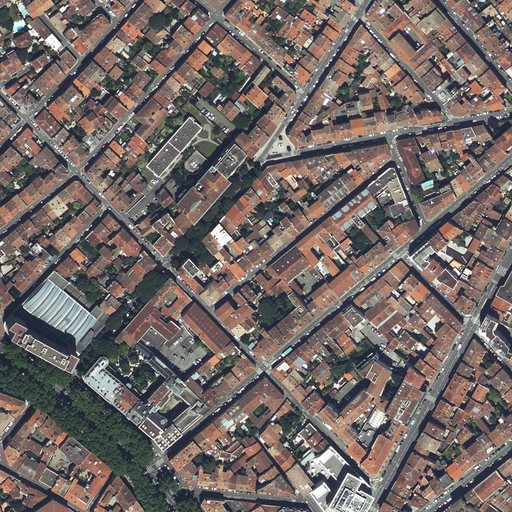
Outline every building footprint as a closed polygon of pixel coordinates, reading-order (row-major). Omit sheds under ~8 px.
[(34,0),(30,3),(26,7),(33,19),(38,17),(54,4),(50,0),(34,0)] [(59,11),(62,14),(74,3),(71,0),(59,11)] [(77,0),(74,3),(62,14),(62,15),(65,18),(75,9),(76,11),(88,0),(77,0)] [(90,0),(88,0),(76,11),(75,12),(77,14),(78,13),(81,11),(82,12),(84,14),(83,15),(84,16),(86,15),(90,10),(96,5),(93,3),(90,0)] [(160,0),(144,0),(142,2),(153,11),(154,12),(157,14),(166,4),(160,0)] [(189,0),(185,0),(179,7),(187,14),(188,13),(187,12),(193,5),(194,4),(191,2),(189,0)] [(206,0),(209,2),(217,8),(223,2),(220,0),(206,0)] [(227,18),(235,24),(248,8),(238,0),(237,0),(224,15),(227,18)] [(238,0),(248,8),(258,17),(260,14),(263,11),(260,8),(258,11),(254,8),(253,9),(251,7),(254,3),(253,2),(250,0),(238,0)] [(275,0),(273,3),(278,6),(282,9),(284,5),(276,0),(275,0)] [(321,11),(342,25),(345,20),(349,14),(334,3),(332,5),(330,8),(335,11),(332,14),(335,16),(335,17),(328,13),(327,14),(323,11),(326,7),(325,7),(323,6),(320,4),(316,1),(314,0),(306,0),(305,1),(307,2),(310,4),(312,2),(317,5),(315,7),(318,10),(321,11)] [(335,0),(334,3),(349,14),(352,10),(355,5),(347,0),(335,0)] [(366,14),(372,22),(382,14),(379,12),(385,7),(378,0),(375,0),(372,5),(366,14)] [(378,0),(385,7),(386,9),(387,10),(389,8),(387,5),(392,0),(378,0)] [(413,2),(417,7),(408,15),(411,18),(431,0),(410,0),(409,1),(406,4),(402,7),(404,10),(413,2)] [(427,9),(430,13),(438,6),(436,3),(433,0),(431,0),(411,18),(417,24),(421,21),(418,17),(424,11),(427,9)] [(456,10),(459,13),(471,4),(467,0),(460,0),(453,6),(456,10)] [(463,18),(467,23),(479,13),(473,6),(480,1),(478,0),(475,0),(471,4),(459,13),(463,18)] [(502,5),(508,12),(511,8),(511,0),(503,0),(495,8),(496,10),(502,5)] [(115,4),(111,7),(114,11),(117,15),(125,6),(118,1),(115,4)] [(389,8),(397,17),(405,11),(404,10),(402,7),(396,1),(395,2),(389,8)] [(153,11),(142,2),(134,11),(145,21),(153,11)] [(491,3),(480,12),(483,16),(488,12),(492,16),(490,17),(492,19),(499,13),(496,10),(495,8),(491,3)] [(277,13),(282,16),(280,19),(282,21),(288,13),(282,9),(278,6),(269,16),(273,19),(275,15),(277,13)] [(417,24),(426,36),(430,33),(436,27),(448,17),(443,12),(438,6),(430,13),(427,15),(421,21),(417,24)] [(190,16),(201,25),(204,22),(209,17),(198,7),(196,8),(190,16)] [(258,17),(248,8),(235,24),(240,28),(245,32),(254,22),(258,17)] [(320,31),(332,40),(335,36),(337,31),(326,23),(320,20),(319,19),(317,17),(305,9),(301,15),(298,12),(296,15),(310,24),(310,25),(313,21),(315,18),(317,19),(317,20),(325,25),(323,28),(317,24),(316,25),(314,23),(312,26),(320,31)] [(59,11),(49,19),(56,26),(62,20),(60,17),(62,15),(62,14),(59,11)] [(100,11),(92,18),(94,20),(102,12),(100,11)] [(127,20),(138,29),(143,24),(144,24),(145,23),(151,28),(146,34),(144,32),(143,33),(151,39),(156,33),(158,31),(146,22),(145,21),(134,11),(127,20)] [(153,11),(145,21),(146,22),(154,12),(153,11)] [(326,23),(337,31),(339,28),(342,25),(321,11),(319,13),(325,17),(325,18),(328,20),(326,23)] [(405,11),(397,17),(395,19),(381,31),(397,50),(415,70),(428,58),(430,57),(431,56),(434,53),(439,49),(438,49),(432,42),(430,39),(426,36),(417,24),(411,18),(408,15),(405,11)] [(91,22),(101,34),(111,22),(102,12),(94,20),(92,18),(90,20),(91,21),(91,22)] [(376,27),(381,31),(395,19),(393,17),(391,19),(385,12),(382,14),(372,22),(376,27)] [(479,13),(467,23),(471,28),(476,33),(487,24),(481,17),(483,16),(480,12),(479,13)] [(0,42),(1,45),(8,41),(14,37),(11,32),(7,35),(3,38),(0,33),(0,18),(0,19),(2,17),(0,13),(0,42)] [(285,19),(290,23),(294,17),(288,13),(282,21),(281,21),(282,22),(285,19)] [(480,37),(484,42),(498,30),(496,27),(493,30),(489,26),(495,21),(499,25),(501,28),(507,23),(506,22),(504,19),(501,21),(499,19),(502,17),(499,13),(492,19),(487,24),(476,33),(480,37)] [(248,35),(251,38),(260,27),(257,24),(263,17),(260,14),(258,17),(254,22),(245,32),(248,35)] [(291,24),(298,30),(303,22),(304,23),(304,24),(308,27),(310,24),(296,15),(294,17),(290,23),(291,24)] [(181,24),(193,34),(197,30),(201,25),(190,16),(185,23),(180,19),(178,21),(180,23),(181,24)] [(33,19),(29,22),(36,31),(44,24),(38,17),(33,19)] [(436,27),(440,31),(441,33),(453,23),(450,20),(448,17),(436,27)] [(62,20),(56,26),(63,34),(71,26),(70,24),(66,27),(64,25),(68,21),(65,18),(62,20)] [(119,28),(134,41),(136,39),(134,36),(133,35),(138,29),(127,20),(119,28)] [(254,40),(260,46),(270,35),(275,29),(272,27),(268,32),(263,27),(267,22),(265,21),(260,27),(251,38),(254,40)] [(85,27),(83,30),(93,43),(101,34),(91,22),(88,25),(87,24),(86,25),(87,26),(86,27),(85,26),(85,27)] [(280,30),(282,32),(282,33),(284,35),(290,26),(285,23),(280,30)] [(353,34),(359,41),(361,38),(363,39),(362,40),(363,42),(370,34),(360,23),(356,29),(353,34)] [(442,34),(448,41),(459,31),(456,27),(453,23),(441,33),(439,36),(440,37),(442,34)] [(501,28),(509,37),(511,35),(511,30),(507,24),(507,23),(501,28)] [(44,24),(36,31),(33,34),(34,36),(38,34),(41,36),(43,39),(44,39),(51,32),(44,24)] [(181,24),(176,29),(188,40),(191,37),(193,34),(181,24)] [(210,34),(220,42),(228,33),(217,24),(207,34),(209,35),(210,34)] [(283,39),(286,41),(288,39),(290,36),(293,40),(293,39),(299,30),(298,30),(291,24),(290,26),(284,35),(282,37),(283,39)] [(71,26),(63,34),(68,39),(71,36),(74,34),(76,32),(73,28),(71,26)] [(76,32),(79,36),(89,47),(93,43),(83,30),(81,29),(80,31),(75,26),(73,28),(76,32)] [(158,31),(156,33),(161,37),(167,31),(164,29),(162,27),(158,31)] [(114,34),(125,43),(128,40),(129,41),(132,43),(134,44),(135,42),(134,41),(119,28),(115,33),(114,34)] [(300,31),(312,40),(314,38),(311,36),(312,35),(303,28),(300,31)] [(14,37),(8,41),(11,46),(12,45),(11,43),(15,41),(16,43),(15,43),(16,45),(17,47),(19,47),(23,45),(24,46),(27,44),(26,42),(35,37),(34,36),(33,34),(29,29),(14,37)] [(171,35),(174,37),(183,45),(185,43),(188,40),(176,29),(171,35)] [(293,39),(318,60),(321,55),(325,50),(313,41),(312,40),(300,31),(299,30),(293,39)] [(488,47),(492,52),(507,39),(506,38),(505,39),(504,38),(501,40),(497,35),(500,33),(499,32),(500,31),(499,30),(498,30),(484,42),(488,47)] [(313,41),(325,50),(328,45),(332,40),(320,31),(313,41)] [(446,42),(452,50),(448,53),(449,55),(448,56),(449,57),(468,41),(464,36),(459,31),(448,41),(446,42)] [(51,32),(44,39),(55,51),(57,49),(62,44),(51,32)] [(156,33),(151,39),(157,45),(162,39),(161,37),(156,33)] [(222,45),(228,50),(225,53),(226,54),(229,51),(237,41),(232,37),(228,33),(220,42),(219,43),(217,46),(219,48),(222,45)] [(426,36),(430,39),(432,42),(435,39),(433,37),(430,33),(426,36)] [(104,45),(113,53),(115,50),(114,49),(119,44),(119,45),(121,46),(122,46),(123,46),(123,47),(124,47),(124,48),(129,51),(131,48),(126,44),(125,43),(114,34),(104,45)] [(210,34),(209,35),(216,41),(219,43),(220,42),(210,34)] [(347,43),(357,50),(359,47),(362,48),(363,47),(364,48),(365,46),(362,43),(359,41),(353,34),(350,39),(347,43)] [(362,43),(365,46),(366,45),(368,46),(370,45),(375,40),(373,37),(370,34),(363,42),(362,43)] [(264,49),(269,55),(278,43),(279,41),(278,40),(276,43),(270,37),(271,36),(270,35),(260,46),(264,49)] [(507,39),(492,52),(495,56),(499,60),(510,50),(511,48),(511,35),(509,37),(507,39)] [(75,40),(71,43),(80,54),(82,54),(83,54),(89,47),(79,36),(77,37),(75,40)] [(170,41),(169,42),(168,42),(167,43),(168,43),(178,52),(180,49),(183,45),(174,37),(170,41)] [(432,42),(438,49),(446,42),(444,40),(441,42),(442,43),(441,44),(436,38),(435,39),(432,42)] [(196,47),(205,54),(210,48),(213,50),(214,49),(211,46),(203,39),(199,44),(196,47)] [(298,53),(314,66),(316,63),(318,60),(293,39),(293,40),(290,44),(289,45),(298,53)] [(368,49),(371,52),(379,44),(377,42),(375,40),(370,45),(372,47),(370,49),(369,48),(368,49)] [(231,53),(238,59),(247,49),(241,45),(237,41),(229,51),(231,53)] [(447,59),(457,69),(461,66),(466,62),(478,52),(472,46),(468,41),(449,57),(448,57),(447,59)] [(168,43),(163,48),(162,48),(161,49),(162,49),(172,58),(175,55),(178,52),(168,43)] [(273,58),(277,62),(285,51),(286,49),(285,48),(284,47),(278,43),(269,55),(273,58)] [(342,50),(359,61),(360,60),(358,58),(360,55),(361,55),(363,54),(357,50),(347,43),(344,47),(342,50)] [(360,62),(364,65),(366,67),(369,64),(371,62),(384,50),(381,47),(379,44),(371,52),(370,53),(371,54),(375,58),(373,59),(372,59),(371,60),(370,60),(367,63),(364,58),(360,62)] [(104,45),(98,52),(109,61),(110,62),(113,58),(114,57),(119,60),(120,59),(113,53),(104,45)] [(190,54),(200,62),(204,56),(205,57),(206,56),(205,54),(196,47),(192,51),(190,54)] [(143,48),(138,54),(148,63),(150,62),(149,61),(153,56),(143,48)] [(205,54),(206,56),(207,57),(210,54),(209,53),(211,50),(212,51),(213,50),(210,48),(205,54)] [(67,49),(60,56),(70,68),(73,65),(75,63),(76,62),(76,60),(76,59),(67,49)] [(161,51),(155,58),(165,67),(168,63),(172,58),(162,49),(161,51)] [(239,60),(242,62),(238,66),(240,68),(241,67),(253,54),(249,52),(247,49),(238,59),(234,63),(236,64),(239,60)] [(434,53),(441,61),(445,57),(445,56),(439,49),(434,53)] [(7,54),(8,56),(17,70),(23,66),(13,50),(9,52),(9,51),(6,53),(7,54)] [(338,57),(350,65),(352,61),(357,65),(359,61),(342,50),(340,53),(338,57)] [(371,62),(373,64),(373,65),(376,62),(379,65),(389,56),(387,53),(384,50),(371,62)] [(502,64),(507,69),(511,65),(511,52),(510,50),(499,60),(502,64)] [(285,69),(302,84),(305,80),(310,73),(297,62),(292,57),(289,61),(290,62),(291,61),(297,66),(293,71),(290,67),(291,66),(288,64),(287,65),(285,63),(283,61),(288,54),(285,51),(277,62),(285,69)] [(94,56),(105,66),(109,61),(98,52),(94,56)] [(466,62),(474,71),(486,62),(482,57),(478,52),(466,62)] [(43,53),(31,61),(36,68),(47,61),(45,57),(46,57),(43,53)] [(297,62),(310,73),(311,70),(314,66),(298,53),(296,56),(300,59),(297,62)] [(138,57),(134,62),(138,66),(144,71),(149,64),(148,63),(138,54),(136,55),(138,57)] [(184,60),(195,69),(198,65),(202,69),(202,68),(207,71),(208,69),(200,62),(190,54),(187,57),(184,60)] [(246,67),(250,70),(248,72),(250,74),(261,61),(258,59),(253,54),(241,67),(244,69),(246,67)] [(2,62),(10,74),(17,70),(8,56),(3,59),(2,58),(0,58),(1,60),(2,62)] [(55,61),(65,74),(67,71),(70,68),(60,56),(58,58),(60,59),(59,61),(57,59),(55,61)] [(377,67),(378,68),(379,70),(382,68),(384,71),(394,62),(391,58),(389,56),(379,65),(377,67)] [(333,64),(345,73),(348,68),(352,71),(353,70),(354,68),(350,65),(338,57),(335,61),(333,64)] [(445,57),(441,61),(453,74),(457,70),(457,69),(447,59),(445,57)] [(52,65),(46,71),(57,82),(61,77),(65,74),(55,61),(52,58),(48,60),(51,63),(52,65)] [(154,59),(149,64),(160,73),(162,70),(165,67),(155,58),(154,59)] [(418,73),(422,77),(435,66),(428,58),(415,70),(418,73)] [(86,65),(82,70),(96,82),(105,72),(91,60),(86,65)] [(175,70),(190,84),(191,84),(193,82),(189,78),(194,73),(198,77),(200,74),(195,69),(184,60),(179,66),(175,70)] [(0,73),(3,78),(10,74),(2,62),(0,62),(0,73)] [(372,81),(377,87),(378,86),(382,83),(384,81),(385,80),(382,78),(381,76),(383,74),(385,76),(387,74),(389,76),(400,67),(397,64),(394,62),(384,71),(379,75),(375,79),(372,81)] [(477,73),(479,77),(490,67),(488,65),(486,62),(474,71),(472,73),(470,75),(471,76),(472,75),(473,76),(477,73)] [(211,72),(218,77),(221,73),(223,71),(216,64),(210,71),(211,72)] [(251,81),(254,84),(257,86),(259,85),(257,83),(269,68),(264,64),(251,81)] [(326,75),(338,84),(345,73),(333,64),(329,70),(326,75)] [(363,70),(369,74),(374,70),(370,66),(369,64),(366,67),(364,68),(363,70)] [(129,79),(132,81),(140,88),(150,77),(144,71),(138,66),(137,67),(136,68),(138,70),(139,71),(132,78),(131,77),(129,79)] [(431,87),(433,90),(445,80),(440,75),(442,73),(435,66),(422,77),(426,82),(431,87)] [(457,70),(465,79),(470,75),(472,73),(471,72),(468,74),(461,66),(457,69),(457,70)] [(115,67),(109,74),(115,80),(115,79),(117,78),(122,72),(116,68),(115,67)] [(384,81),(385,83),(386,82),(387,83),(392,78),(394,81),(396,83),(406,74),(402,70),(400,67),(389,76),(385,80),(384,81)] [(479,77),(486,84),(483,87),(482,86),(480,87),(476,82),(477,81),(476,80),(470,84),(473,88),(478,94),(488,86),(499,77),(494,72),(490,67),(479,77)] [(369,74),(373,77),(375,79),(379,75),(376,70),(374,69),(374,70),(369,74)] [(45,71),(40,77),(51,88),(54,84),(57,82),(46,71),(45,70),(45,71)] [(79,73),(76,77),(89,89),(93,84),(94,83),(100,88),(101,86),(96,82),(82,70),(79,73)] [(171,75),(182,86),(184,83),(187,85),(188,86),(190,84),(175,70),(173,73),(171,75)] [(361,84),(365,87),(373,77),(369,74),(363,70),(361,72),(367,77),(361,84)] [(441,99),(444,102),(454,94),(450,90),(446,85),(448,84),(450,84),(456,79),(459,80),(463,86),(468,82),(465,79),(457,70),(453,74),(445,80),(433,90),(441,99)] [(393,86),(399,93),(401,91),(412,81),(409,77),(406,74),(396,83),(393,86)] [(26,75),(19,80),(23,84),(26,82),(28,80),(29,79),(26,75)] [(166,81),(176,90),(177,89),(175,88),(177,86),(181,89),(183,87),(182,86),(171,75),(168,79),(166,81)] [(273,101),(284,111),(289,103),(296,93),(276,75),(271,79),(284,91),(278,99),(264,86),(261,89),(266,94),(273,101)] [(319,85),(329,93),(331,95),(332,95),(333,93),(332,92),(333,91),(331,90),(334,85),(336,86),(336,85),(338,86),(339,84),(338,84),(326,75),(322,81),(319,85)] [(32,81),(34,83),(38,87),(45,94),(49,90),(51,88),(40,77),(37,80),(34,78),(32,81)] [(73,80),(70,82),(83,95),(89,89),(76,77),(73,80)] [(488,86),(506,106),(511,105),(506,98),(505,99),(500,94),(507,87),(503,82),(499,77),(488,86)] [(199,91),(205,96),(214,86),(208,80),(199,91)] [(348,91),(350,92),(353,94),(356,91),(358,87),(361,84),(355,80),(348,91)] [(16,81),(5,89),(6,90),(7,91),(11,95),(21,86),(16,81)] [(126,86),(127,87),(138,97),(141,94),(143,91),(140,88),(132,81),(129,84),(125,81),(123,83),(126,86)] [(157,90),(168,100),(170,102),(176,95),(179,98),(182,95),(179,93),(178,92),(176,90),(166,81),(161,87),(157,90)] [(401,91),(407,97),(418,88),(415,84),(412,81),(401,91)] [(21,86),(11,95),(16,100),(26,91),(23,88),(28,83),(26,82),(23,84),(21,86)] [(65,88),(59,94),(71,106),(72,107),(83,95),(70,82),(65,88)] [(447,105),(450,108),(459,100),(461,98),(458,95),(470,84),(468,82),(463,86),(459,89),(454,94),(444,102),(447,105)] [(26,91),(16,100),(26,110),(29,111),(37,102),(30,95),(31,94),(38,87),(34,83),(26,91)] [(368,91),(370,97),(375,96),(373,89),(375,88),(371,83),(367,86),(368,88),(368,91)] [(378,86),(380,90),(382,92),(384,94),(388,90),(382,83),(378,86)] [(244,95),(256,106),(257,105),(256,104),(264,95),(265,96),(266,94),(261,89),(257,86),(254,84),(244,95)] [(316,90),(326,97),(329,93),(319,85),(317,87),(316,90)] [(450,90),(454,94),(459,89),(456,86),(450,90)] [(488,86),(478,94),(492,108),(498,107),(506,106),(488,86)] [(122,92),(134,102),(136,99),(138,97),(127,87),(124,90),(123,90),(122,89),(121,91),(122,92)] [(409,105),(411,108),(425,95),(421,91),(418,88),(407,97),(405,99),(405,101),(406,102),(409,99),(412,103),(409,105)] [(478,111),(484,110),(492,108),(478,94),(473,88),(465,95),(478,111)] [(152,97),(163,106),(166,103),(168,100),(157,90),(155,94),(152,97)] [(228,99),(233,103),(240,94),(236,90),(230,96),(228,99)] [(309,100),(319,107),(323,102),(326,97),(316,90),(312,95),(309,100)] [(357,93),(360,108),(371,106),(370,97),(368,91),(366,92),(357,93)] [(114,97),(128,109),(130,106),(134,102),(122,92),(118,98),(115,96),(114,97)] [(346,101),(347,112),(360,109),(360,108),(357,93),(357,92),(354,95),(349,98),(350,100),(346,101)] [(377,95),(380,108),(390,105),(389,102),(386,97),(384,94),(382,92),(377,95)] [(30,95),(37,102),(38,101),(31,94),(30,95)] [(56,98),(54,100),(67,114),(69,112),(67,110),(66,109),(68,106),(70,107),(71,106),(59,94),(56,98)] [(233,103),(239,109),(250,119),(252,121),(253,119),(244,111),(248,107),(242,102),(242,101),(244,99),(245,99),(240,94),(233,103)] [(114,97),(111,95),(102,105),(106,108),(119,119),(123,114),(128,109),(114,97)] [(462,104),(469,113),(473,112),(478,111),(465,95),(463,97),(466,100),(462,104)] [(219,103),(222,106),(228,99),(226,97),(225,96),(219,103)] [(139,127),(135,132),(136,133),(143,139),(168,111),(163,106),(152,97),(141,109),(136,114),(136,117),(137,118),(143,123),(139,127)] [(325,111),(328,113),(335,109),(338,106),(329,99),(328,98),(325,103),(329,106),(325,111)] [(216,107),(230,119),(239,109),(233,103),(228,99),(222,106),(219,103),(216,107)] [(50,103),(47,106),(59,118),(60,117),(59,116),(62,113),(63,114),(65,116),(67,114),(54,100),(50,103)] [(94,103),(90,108),(92,110),(92,111),(94,110),(100,115),(106,108),(102,105),(97,100),(96,101),(98,103),(97,105),(94,103)] [(302,111),(312,118),(314,115),(318,109),(319,109),(320,108),(319,107),(309,100),(306,105),(302,111)] [(462,114),(469,113),(462,104),(459,100),(450,108),(456,115),(462,114)] [(264,113),(276,124),(279,118),(284,111),(273,101),(264,113)] [(0,112),(3,116),(2,119),(4,121),(7,118),(5,115),(11,109),(5,104),(0,108),(0,112)] [(393,113),(397,126),(410,124),(406,110),(404,105),(402,105),(402,108),(401,108),(403,112),(397,114),(395,110),(392,110),(393,113)] [(78,106),(75,109),(78,113),(81,116),(85,112),(78,106)] [(413,112),(417,122),(440,118),(441,114),(436,108),(430,109),(426,107),(419,109),(420,111),(413,112)] [(381,114),(384,129),(397,126),(393,113),(385,114),(384,108),(380,109),(381,114)] [(406,110),(410,124),(417,122),(413,112),(411,108),(409,109),(406,110)] [(7,118),(4,121),(12,128),(15,124),(13,121),(14,119),(15,120),(17,118),(17,117),(17,116),(11,109),(5,115),(7,118)] [(40,114),(34,120),(52,138),(63,128),(45,109),(40,114)] [(329,125),(331,139),(339,137),(337,123),(336,121),(335,109),(328,113),(328,119),(334,119),(335,124),(329,125)] [(92,111),(85,116),(94,127),(98,124),(100,126),(100,127),(103,125),(98,118),(92,111),(92,110),(91,111),(92,111)] [(297,117),(306,123),(311,125),(312,124),(316,122),(317,121),(314,120),(312,118),(302,111),(299,115),(297,117)] [(314,120),(317,121),(322,117),(328,113),(325,111),(324,111),(316,117),(314,120)] [(255,123),(268,135),(271,130),(276,124),(264,113),(255,123)] [(362,117),(365,132),(377,130),(374,116),(373,114),(362,117)] [(374,116),(377,130),(384,129),(381,114),(374,116)] [(103,125),(108,131),(111,128),(114,124),(104,115),(102,117),(99,116),(98,118),(103,125)] [(145,164),(158,175),(164,168),(173,159),(186,144),(194,134),(201,126),(189,115),(145,164)] [(80,121),(82,125),(88,134),(90,132),(95,129),(94,127),(85,116),(85,117),(80,121)] [(365,132),(362,117),(362,116),(348,119),(349,122),(351,135),(365,132)] [(290,140),(294,146),(313,142),(312,131),(308,133),(304,136),(297,127),(304,124),(306,123),(297,117),(291,126),(289,129),(286,134),(290,140)] [(0,132),(4,136),(7,133),(12,128),(4,121),(2,119),(1,118),(0,118),(0,132)] [(243,131),(259,145),(263,140),(268,135),(255,123),(252,121),(250,119),(247,124),(250,127),(251,125),(254,127),(249,132),(247,129),(245,131),(244,130),(243,131)] [(351,135),(349,122),(349,120),(337,123),(339,137),(351,135)] [(313,142),(325,140),(323,126),(323,125),(313,127),(312,124),(311,125),(312,131),(313,142)] [(473,126),(477,136),(481,145),(484,142),(488,140),(489,142),(493,139),(491,138),(484,124),(477,125),(473,126)] [(55,141),(60,146),(70,136),(64,129),(64,128),(67,126),(66,125),(63,128),(52,138),(55,141)] [(497,142),(509,153),(511,149),(511,125),(494,140),(495,141),(497,142)] [(462,128),(466,142),(473,139),(473,137),(477,136),(473,126),(467,127),(462,128)] [(16,139),(22,144),(23,143),(30,137),(32,135),(33,133),(27,127),(20,134),(16,139)] [(454,130),(462,155),(464,154),(462,147),(467,145),(466,142),(462,128),(458,129),(454,130)] [(232,141),(249,156),(253,152),(257,147),(259,145),(243,131),(241,130),(240,132),(232,141)] [(447,131),(450,148),(456,147),(457,151),(458,151),(459,157),(462,155),(454,130),(450,130),(447,131)] [(439,132),(443,147),(448,146),(449,148),(450,148),(447,131),(442,132),(439,132)] [(70,136),(60,146),(63,150),(67,154),(78,143),(72,136),(73,135),(75,133),(74,132),(71,135),(70,136)] [(428,134),(435,150),(443,147),(439,132),(433,134),(428,134)] [(132,139),(142,148),(146,142),(143,139),(136,133),(131,139),(132,139)] [(96,145),(89,136),(88,134),(79,142),(78,143),(67,154),(72,159),(76,163),(77,163),(79,163),(96,145)] [(91,134),(89,136),(96,145),(99,141),(94,135),(91,134)] [(423,153),(431,170),(440,165),(441,169),(443,170),(444,169),(438,155),(437,153),(435,150),(428,134),(423,135),(425,141),(427,143),(429,146),(430,147),(431,149),(423,153)] [(25,144),(24,146),(27,150),(35,142),(30,137),(23,143),(25,144)] [(418,143),(415,137),(405,139),(398,140),(397,141),(397,142),(397,143),(407,169),(414,185),(427,180),(415,151),(420,149),(418,143)] [(10,144),(21,155),(24,152),(27,155),(28,154),(29,155),(30,154),(31,153),(27,150),(24,146),(22,144),(16,139),(13,142),(10,144)] [(128,144),(138,154),(139,153),(138,152),(139,150),(142,153),(144,151),(143,150),(142,148),(132,139),(128,144)] [(108,146),(118,156),(124,149),(120,146),(114,140),(108,146)] [(127,152),(135,160),(138,158),(135,156),(136,154),(138,155),(138,154),(128,144),(124,141),(120,146),(124,149),(127,152)] [(213,164),(229,180),(233,175),(238,169),(233,165),(238,160),(243,164),(249,156),(232,141),(225,148),(212,164),(213,164)] [(27,150),(31,153),(34,156),(42,149),(35,142),(27,150)] [(369,146),(360,147),(351,149),(356,158),(358,162),(360,167),(365,175),(378,165),(391,155),(385,142),(369,146)] [(487,152),(498,162),(503,158),(509,153),(497,142),(495,144),(486,150),(487,152)] [(3,152),(11,161),(14,164),(15,164),(22,156),(21,155),(10,144),(6,149),(3,152)] [(470,152),(475,157),(485,149),(482,146),(481,145),(470,152)] [(34,156),(33,158),(29,162),(31,164),(33,163),(33,162),(34,161),(35,160),(42,166),(42,165),(53,155),(49,150),(45,146),(42,149),(34,156)] [(103,152),(114,163),(115,164),(119,167),(121,165),(117,160),(120,157),(118,156),(108,146),(103,152)] [(343,151),(350,161),(354,167),(356,166),(354,164),(358,162),(356,158),(351,149),(346,150),(343,151)] [(333,152),(340,162),(341,163),(343,166),(350,161),(343,151),(337,152),(333,152)] [(468,168),(478,179),(482,176),(487,171),(477,160),(475,157),(470,152),(469,151),(464,154),(462,155),(459,157),(463,162),(470,156),(473,161),(467,166),(468,168)] [(0,161),(6,168),(7,168),(9,166),(8,164),(7,163),(10,161),(11,162),(11,161),(3,152),(0,154),(0,161)] [(98,157),(106,164),(110,167),(114,163),(103,152),(98,157)] [(123,161),(129,166),(135,160),(127,152),(126,153),(128,155),(127,156),(130,159),(126,162),(124,160),(123,161)] [(323,154),(330,163),(336,171),(337,170),(334,166),(337,164),(340,162),(333,152),(328,153),(323,154)] [(477,160),(487,171),(492,167),(498,162),(487,152),(477,160)] [(301,159),(320,183),(324,180),(319,173),(320,173),(319,172),(320,171),(321,172),(322,172),(321,170),(330,163),(323,154),(312,157),(301,159)] [(51,169),(53,168),(60,162),(57,158),(53,155),(42,165),(45,168),(46,166),(48,165),(51,169)] [(22,156),(15,164),(16,165),(17,163),(20,162),(20,160),(23,157),(22,156)] [(93,162),(100,170),(106,164),(98,157),(93,162)] [(291,161),(307,183),(311,189),(312,190),(314,188),(306,178),(308,177),(305,173),(307,171),(310,174),(308,175),(313,182),(315,181),(318,185),(320,183),(301,159),(296,160),(291,161)] [(238,160),(233,165),(238,169),(239,168),(243,164),(238,160)] [(0,173),(9,182),(11,180),(12,179),(3,170),(6,168),(0,161),(0,173)] [(282,162),(291,174),(295,171),(297,174),(298,174),(302,178),(297,182),(301,187),(303,186),(307,183),(291,161),(286,161),(282,162)] [(55,170),(53,172),(59,179),(67,173),(67,169),(64,166),(60,162),(53,168),(55,170)] [(90,179),(96,185),(103,178),(102,177),(101,178),(97,173),(99,170),(101,172),(101,171),(100,170),(93,162),(85,170),(85,174),(90,179)] [(274,164),(295,192),(296,192),(301,187),(297,182),(295,179),(292,176),(291,174),(282,162),(277,163),(274,164)] [(198,177),(192,184),(194,186),(210,168),(213,164),(212,164),(211,163),(208,166),(206,168),(207,169),(199,178),(198,177)] [(210,168),(194,186),(209,202),(214,196),(221,189),(219,187),(224,181),(226,179),(228,181),(229,180),(213,164),(210,168)] [(266,166),(275,179),(279,176),(280,178),(279,178),(284,186),(286,185),(289,190),(285,193),(288,197),(291,196),(295,192),(274,164),(267,165),(267,166),(266,166)] [(261,171),(274,188),(275,189),(279,185),(278,183),(276,185),(273,181),(275,179),(266,166),(263,169),(261,171)] [(347,171),(356,183),(358,181),(362,178),(357,170),(354,167),(352,169),(350,166),(347,169),(348,170),(347,171)] [(369,184),(374,194),(388,182),(387,180),(398,174),(395,167),(391,166),(387,169),(383,173),(384,175),(380,179),(378,177),(369,184)] [(357,170),(362,178),(365,175),(360,167),(357,170)] [(462,172),(472,184),(474,182),(478,179),(468,168),(462,172)] [(45,175),(42,177),(50,187),(59,179),(53,172),(51,169),(50,170),(48,172),(45,175)] [(3,170),(12,179),(12,178),(5,170),(3,170)] [(106,195),(110,199),(121,188),(123,186),(126,183),(128,181),(136,173),(133,170),(124,179),(122,182),(119,185),(116,182),(114,180),(102,191),(106,195)] [(338,175),(348,189),(351,186),(356,183),(347,171),(341,175),(337,170),(336,171),(335,172),(338,175)] [(131,184),(139,192),(140,191),(147,184),(144,180),(141,182),(138,179),(142,176),(138,171),(136,173),(128,181),(131,184)] [(257,177),(268,192),(274,188),(261,171),(259,175),(257,177)] [(99,188),(102,191),(114,180),(108,175),(110,173),(109,172),(108,173),(106,175),(103,178),(96,185),(99,188)] [(457,177),(465,189),(468,187),(472,184),(462,172),(457,177)] [(0,178),(6,184),(9,182),(0,173),(0,178)] [(36,177),(31,181),(31,182),(41,194),(50,187),(42,177),(39,174),(36,177)] [(376,198),(381,207),(407,196),(406,194),(400,179),(398,174),(387,180),(388,182),(390,187),(376,198)] [(494,182),(505,189),(507,190),(511,182),(511,179),(504,174),(499,178),(494,182)] [(348,189),(338,175),(327,185),(327,184),(318,191),(315,194),(325,207),(330,203),(342,194),(348,189)] [(249,185),(261,199),(262,201),(270,194),(268,192),(257,177),(253,181),(249,185)] [(451,182),(457,196),(461,193),(465,189),(457,177),(451,182)] [(219,187),(221,189),(223,186),(226,182),(228,181),(226,179),(224,181),(219,187)] [(72,196),(74,198),(75,199),(86,188),(78,180),(74,180),(70,183),(65,187),(72,196)] [(121,188),(124,191),(131,184),(128,181),(126,183),(127,184),(124,187),(123,186),(121,188)] [(25,189),(34,200),(41,194),(31,182),(30,183),(31,184),(25,189)] [(442,194),(447,205),(452,201),(457,196),(451,182),(439,188),(442,194)] [(486,189),(497,198),(499,199),(505,189),(494,182),(489,186),(486,189)] [(177,200),(175,202),(191,222),(193,220),(195,218),(191,214),(192,212),(198,206),(202,210),(204,207),(202,206),(204,203),(206,205),(209,202),(194,186),(192,184),(191,183),(190,185),(178,198),(177,200)] [(177,197),(175,199),(177,200),(178,198),(190,185),(188,184),(185,187),(184,186),(181,189),(182,190),(181,192),(180,190),(177,194),(178,195),(177,197)] [(331,215),(339,223),(350,237),(362,227),(373,240),(377,237),(366,224),(383,211),(381,207),(376,198),(374,194),(369,184),(331,215)] [(242,194),(252,206),(261,199),(249,185),(245,190),(242,194)] [(155,194),(163,205),(172,198),(163,186),(161,188),(163,192),(159,195),(157,192),(155,194)] [(302,199),(314,216),(319,212),(325,207),(315,194),(312,190),(311,189),(309,190),(312,195),(311,195),(316,201),(310,205),(306,199),(305,201),(301,195),(304,192),(303,191),(305,189),(303,186),(301,187),(296,192),(300,197),(302,199)] [(57,194),(64,203),(69,200),(69,199),(72,196),(65,187),(57,194)] [(77,202),(81,206),(77,209),(79,212),(83,209),(94,198),(90,193),(86,188),(75,199),(71,202),(71,203),(73,205),(77,202)] [(115,205),(120,210),(136,195),(133,192),(129,196),(124,191),(121,188),(110,199),(115,205)] [(25,189),(19,193),(18,192),(17,193),(18,194),(27,205),(34,200),(25,189)] [(476,197),(487,204),(490,206),(492,207),(497,198),(486,189),(476,197)] [(280,195),(284,201),(288,197),(285,193),(284,192),(281,194),(280,193),(279,194),(280,195)] [(291,196),(295,201),(300,197),(296,192),(295,192),(291,196)] [(18,194),(12,199),(21,210),(27,205),(18,194)] [(47,202),(57,214),(60,218),(61,217),(59,213),(67,207),(64,203),(57,194),(47,202)] [(238,198),(247,209),(248,208),(250,210),(252,209),(255,213),(257,212),(252,206),(242,194),(240,196),(238,198)] [(421,202),(427,218),(431,219),(438,213),(447,205),(442,194),(421,202)] [(274,200),(278,206),(284,201),(280,195),(274,200)] [(383,211),(387,219),(401,211),(405,220),(405,222),(416,217),(407,196),(381,207),(383,211)] [(461,210),(474,217),(482,222),(490,226),(511,239),(511,237),(511,219),(504,214),(492,207),(490,206),(488,211),(502,221),(498,228),(497,227),(494,225),(494,224),(484,218),(484,220),(480,217),(487,204),(476,197),(467,204),(461,210)] [(83,209),(90,217),(96,211),(101,205),(94,198),(83,209)] [(234,202),(243,213),(245,211),(248,214),(249,213),(250,212),(247,209),(238,198),(235,201),(234,202)] [(12,199),(5,204),(14,216),(21,210),(12,199)] [(300,208),(309,220),(311,218),(314,216),(302,199),(300,201),(303,205),(300,208)] [(182,232),(186,228),(191,222),(175,202),(174,200),(171,203),(179,213),(176,217),(172,211),(169,214),(182,232)] [(278,206),(283,212),(285,211),(284,209),(286,208),(288,207),(284,201),(278,206)] [(41,207),(50,219),(55,214),(56,215),(57,214),(47,202),(41,207)] [(224,214),(233,226),(236,223),(238,221),(242,216),(244,219),(245,218),(247,220),(248,219),(243,213),(234,202),(229,209),(224,214)] [(5,204),(0,208),(0,212),(7,221),(14,216),(5,204)] [(191,214),(195,218),(197,216),(199,214),(196,212),(198,211),(200,213),(202,210),(198,206),(192,212),(191,214)] [(309,220),(300,208),(298,206),(291,211),(303,225),(305,223),(309,220)] [(35,212),(44,223),(48,221),(52,226),(54,224),(50,219),(41,207),(35,212)] [(76,215),(84,223),(88,219),(90,217),(83,209),(79,212),(76,215)] [(260,216),(265,222),(274,214),(269,209),(260,216)] [(288,218),(297,230),(300,227),(303,225),(291,211),(290,209),(288,211),(291,216),(288,218)] [(450,219),(464,228),(467,230),(474,217),(461,210),(455,215),(450,219)] [(169,214),(167,211),(160,216),(150,223),(155,228),(161,233),(172,243),(177,238),(182,232),(169,214)] [(28,217),(39,230),(40,229),(39,227),(44,223),(35,212),(28,217)] [(100,221),(110,230),(113,227),(116,229),(115,230),(116,231),(121,226),(108,212),(104,217),(100,221)] [(137,223),(142,229),(150,223),(160,216),(158,213),(150,219),(149,217),(150,216),(149,215),(137,223)] [(67,221),(77,231),(79,228),(84,223),(76,215),(74,214),(67,221)] [(218,221),(228,233),(233,229),(238,235),(239,233),(235,228),(233,226),(224,214),(219,219),(218,221)] [(281,223),(291,235),(292,234),(297,230),(288,218),(285,215),(279,220),(281,223)] [(323,222),(330,231),(339,223),(331,215),(327,219),(323,222)] [(21,223),(29,232),(34,228),(38,232),(40,231),(39,230),(28,217),(21,223)] [(401,221),(412,234),(415,232),(419,229),(420,226),(416,217),(405,222),(405,220),(401,221)] [(244,219),(252,229),(253,228),(255,227),(252,224),(248,219),(247,220),(245,218),(244,219)] [(439,228),(446,237),(450,239),(451,239),(451,237),(459,231),(460,232),(464,228),(450,219),(444,224),(439,228)] [(63,230),(70,238),(73,234),(77,231),(67,221),(63,226),(62,227),(61,226),(60,227),(63,230)] [(92,229),(102,238),(106,241),(111,236),(110,235),(109,236),(106,234),(110,230),(100,221),(96,225),(92,229)] [(209,230),(219,242),(220,243),(229,235),(228,233),(218,221),(213,226),(209,230)] [(374,241),(387,256),(389,254),(395,249),(401,244),(392,228),(388,221),(378,229),(389,241),(385,245),(377,237),(373,240),(374,241)] [(392,228),(401,244),(405,240),(412,234),(401,221),(392,228)] [(316,228),(326,240),(333,235),(330,231),(323,222),(318,226),(316,228)] [(475,236),(482,240),(483,238),(490,226),(482,222),(475,235),(475,236)] [(14,228),(27,243),(29,242),(25,237),(30,233),(29,232),(21,223),(14,228)] [(141,233),(143,235),(146,233),(150,230),(152,231),(155,228),(150,223),(142,229),(139,231),(141,233)] [(260,233),(273,249),(278,245),(282,242),(272,230),(266,223),(262,227),(258,231),(260,233)] [(272,230),(282,242),(286,239),(291,235),(281,223),(272,230)] [(333,235),(341,244),(350,237),(339,223),(330,231),(333,235)] [(113,239),(118,245),(114,248),(116,250),(131,236),(126,231),(121,226),(116,231),(111,236),(106,241),(109,244),(113,239)] [(483,238),(505,251),(507,245),(511,239),(490,226),(483,238)] [(243,238),(248,243),(249,242),(260,233),(258,231),(255,227),(253,228),(255,231),(246,238),(244,236),(243,238)] [(5,235),(18,250),(20,249),(18,246),(22,242),(25,245),(27,243),(14,228),(5,235)] [(296,244),(314,265),(320,260),(310,250),(311,246),(316,242),(318,242),(328,254),(334,249),(326,240),(316,228),(305,237),(296,244)] [(428,237),(436,246),(439,249),(440,249),(439,248),(442,245),(443,246),(446,244),(445,243),(450,239),(446,237),(439,228),(433,233),(428,237)] [(85,237),(94,246),(95,245),(93,243),(99,238),(100,239),(102,238),(92,229),(87,234),(85,237)] [(56,237),(64,245),(67,242),(70,238),(63,230),(61,231),(56,237)] [(205,235),(214,245),(218,242),(218,243),(219,242),(209,230),(207,233),(205,235)] [(50,242),(59,250),(61,248),(64,245),(56,237),(55,236),(53,234),(51,232),(50,233),(51,234),(46,239),(50,242)] [(152,244),(162,255),(167,250),(172,243),(161,233),(152,244)] [(255,249),(263,258),(267,254),(273,249),(260,233),(249,242),(253,246),(256,244),(258,247),(255,249)] [(36,240),(44,248),(50,242),(46,239),(43,234),(39,238),(37,237),(35,240),(36,240)] [(0,239),(0,248),(3,252),(9,259),(12,257),(9,253),(12,250),(14,253),(16,257),(17,256),(21,253),(18,250),(5,235),(0,239)] [(203,237),(201,240),(213,254),(218,249),(214,245),(205,235),(203,237)] [(121,249),(125,253),(122,255),(124,258),(129,253),(138,244),(135,240),(131,236),(116,250),(113,253),(108,257),(111,260),(117,265),(121,260),(116,254),(121,249)] [(235,242),(241,249),(248,243),(243,238),(242,236),(235,242)] [(468,249),(469,250),(474,253),(477,248),(482,240),(475,236),(468,249)] [(350,255),(366,274),(370,270),(375,266),(364,254),(363,253),(360,255),(351,244),(354,242),(350,237),(341,244),(350,255)] [(410,257),(422,268),(431,259),(429,257),(427,257),(425,255),(432,249),(436,246),(428,237),(423,242),(414,249),(411,251),(410,252),(410,254),(410,255),(410,256),(411,256),(410,257)] [(505,251),(483,238),(482,240),(477,248),(482,251),(485,253),(499,261),(501,256),(505,251)] [(39,255),(46,263),(53,256),(44,248),(36,240),(30,246),(31,247),(37,253),(40,249),(43,251),(39,255)] [(364,254),(375,266),(380,262),(387,256),(374,241),(371,243),(374,246),(364,254)] [(231,245),(241,257),(242,255),(245,253),(241,249),(235,242),(231,245)] [(241,249),(245,253),(253,246),(249,242),(248,243),(241,249)] [(76,247),(85,255),(90,260),(91,259),(90,258),(92,256),(79,243),(76,247)] [(101,253),(107,259),(108,257),(113,253),(110,251),(103,244),(97,249),(101,253)] [(129,253),(134,257),(139,253),(143,249),(140,246),(138,244),(129,253)] [(218,249),(227,260),(228,259),(230,258),(228,256),(230,254),(221,244),(220,245),(221,246),(218,249)] [(272,264),(284,278),(295,290),(299,294),(303,291),(293,278),(304,269),(310,265),(314,271),(316,270),(326,282),(315,291),(304,300),(317,316),(321,312),(327,307),(340,296),(314,265),(296,244),(272,264)] [(454,259),(467,266),(473,255),(474,253),(469,250),(466,256),(462,255),(446,246),(445,254),(454,259)] [(23,256),(38,271),(46,263),(39,255),(37,253),(31,247),(29,249),(35,256),(30,260),(29,260),(30,259),(24,254),(23,256)] [(68,254),(80,266),(82,268),(83,266),(82,265),(82,264),(79,261),(85,255),(76,247),(71,251),(68,254)] [(473,255),(478,258),(481,254),(482,251),(477,248),(474,253),(473,255)] [(138,261),(148,272),(152,268),(156,263),(155,262),(143,249),(139,253),(142,257),(138,261)] [(227,260),(218,249),(213,254),(214,253),(219,259),(223,264),(227,260)] [(247,256),(254,264),(258,261),(263,258),(255,249),(248,254),(247,253),(246,254),(247,256)] [(314,265),(340,296),(349,288),(359,279),(347,265),(346,264),(342,267),(341,266),(338,266),(337,266),(331,259),(337,254),(334,249),(328,254),(320,260),(314,265)] [(427,273),(433,279),(444,269),(439,264),(440,263),(439,261),(437,262),(436,260),(440,255),(448,264),(454,259),(445,254),(440,251),(436,254),(431,259),(422,268),(427,273)] [(16,267),(30,281),(38,271),(23,256),(21,253),(17,256),(22,262),(23,260),(25,262),(20,266),(13,259),(11,261),(16,267)] [(93,263),(102,271),(104,273),(105,271),(103,270),(104,269),(102,267),(107,262),(108,264),(111,260),(108,257),(107,259),(101,253),(92,262),(93,263)] [(481,260),(495,268),(498,262),(499,261),(485,253),(484,255),(481,260)] [(61,261),(71,270),(72,271),(78,266),(79,267),(80,266),(68,254),(64,259),(61,261)] [(181,263),(190,273),(193,270),(194,271),(196,270),(194,269),(197,266),(196,265),(187,255),(184,259),(181,263)] [(347,265),(359,279),(362,277),(366,274),(350,255),(347,257),(350,260),(352,261),(347,265)] [(467,266),(489,279),(492,273),(495,268),(481,260),(476,269),(472,267),(473,265),(475,266),(479,258),(478,258),(473,255),(467,266)] [(231,273),(236,279),(240,276),(245,272),(238,263),(232,256),(230,257),(234,262),(231,266),(228,267),(227,265),(229,264),(227,262),(229,260),(228,259),(227,260),(223,264),(227,268),(228,270),(230,272),(231,273)] [(238,263),(245,272),(249,269),(254,264),(247,256),(238,263)] [(197,266),(204,274),(209,270),(212,273),(210,274),(215,279),(217,276),(213,272),(209,267),(208,266),(208,265),(203,259),(196,265),(197,266)] [(209,267),(213,272),(223,264),(219,259),(209,267)] [(435,281),(438,284),(443,280),(455,287),(460,277),(467,266),(454,259),(448,264),(444,269),(433,279),(435,281)] [(130,266),(143,278),(145,275),(148,272),(138,261),(137,260),(136,261),(137,263),(133,266),(131,265),(130,266)] [(373,284),(385,296),(394,287),(392,285),(408,268),(401,260),(397,264),(387,273),(373,284)] [(54,269),(64,277),(71,270),(61,261),(54,269)] [(86,272),(88,274),(90,276),(91,277),(93,279),(95,277),(94,276),(97,272),(99,274),(102,271),(93,263),(86,272)] [(196,290),(198,293),(204,288),(190,273),(181,263),(178,266),(175,269),(196,290)] [(213,272),(217,276),(221,273),(225,270),(227,268),(223,264),(213,272)] [(256,277),(267,291),(263,295),(261,293),(258,296),(247,284),(240,290),(252,304),(256,301),(259,306),(276,292),(272,287),(284,278),(272,264),(267,268),(274,276),(268,282),(261,273),(256,277)] [(125,273),(137,284),(139,281),(143,278),(130,266),(129,267),(130,269),(127,272),(126,271),(124,272),(125,273)] [(460,277),(482,290),(485,285),(489,279),(467,266),(460,277)] [(12,282),(20,291),(30,281),(16,267),(14,269),(17,272),(15,273),(12,270),(7,274),(11,278),(9,279),(12,282)] [(392,285),(394,287),(395,289),(399,285),(400,286),(402,284),(401,283),(403,282),(409,289),(411,291),(421,280),(416,276),(408,268),(392,285)] [(60,338),(51,355),(67,363),(70,360),(80,349),(95,332),(110,315),(98,305),(80,290),(76,287),(65,278),(64,277),(54,269),(13,312),(23,318),(51,334),(60,338)] [(137,284),(125,273),(124,272),(124,271),(122,270),(116,276),(114,274),(111,277),(113,278),(124,287),(130,292),(133,289),(137,284)] [(211,282),(220,293),(224,289),(229,285),(224,278),(221,273),(217,276),(220,279),(217,281),(215,279),(211,282)] [(224,278),(229,285),(233,282),(236,279),(231,273),(224,278)] [(180,315),(193,301),(169,276),(160,286),(148,300),(174,322),(176,319),(180,315)] [(86,283),(89,286),(94,280),(93,279),(91,277),(86,283)] [(464,292),(477,300),(481,291),(482,290),(460,277),(455,287),(459,289),(462,284),(467,287),(464,292)] [(105,287),(116,297),(124,287),(113,278),(105,287)] [(272,287),(276,292),(278,294),(287,286),(288,287),(287,289),(291,293),(295,290),(284,278),(272,287)] [(511,278),(508,286),(503,284),(502,285),(497,293),(511,301),(511,319),(510,323),(511,323),(511,278)] [(0,294),(6,289),(12,282),(9,279),(4,285),(0,279),(0,294)] [(411,291),(413,293),(419,300),(422,297),(429,289),(425,284),(421,280),(411,291)] [(447,292),(455,301),(461,294),(457,291),(459,289),(455,287),(443,280),(438,284),(447,292)] [(197,293),(207,304),(211,300),(216,296),(220,293),(211,282),(204,288),(198,293),(197,293)] [(385,296),(389,299),(393,295),(398,291),(395,289),(394,287),(385,296)] [(0,310),(2,310),(14,297),(6,289),(0,294),(0,310)] [(436,343),(447,354),(448,351),(459,331),(445,317),(443,315),(440,312),(427,299),(433,292),(431,290),(429,289),(422,297),(425,301),(420,307),(416,303),(414,306),(412,308),(416,311),(412,315),(409,312),(406,315),(409,318),(416,325),(428,336),(431,333),(433,331),(428,326),(426,328),(423,326),(436,313),(445,322),(438,329),(437,328),(436,330),(435,331),(436,332),(435,332),(439,336),(435,339),(433,336),(432,334),(429,337),(433,341),(436,343)] [(229,324),(232,328),(240,322),(252,312),(257,309),(252,304),(240,290),(236,293),(234,295),(240,302),(239,303),(239,305),(240,306),(237,309),(229,299),(215,310),(229,324)] [(289,315),(288,314),(288,313),(287,313),(286,313),(285,314),(284,314),(284,315),(284,316),(286,318),(270,331),(283,344),(290,338),(311,320),(317,316),(304,300),(299,294),(295,290),(291,293),(295,299),(294,299),(297,303),(300,303),(302,302),(303,304),(289,315)] [(393,295),(399,300),(403,296),(398,291),(393,295)] [(427,299),(440,312),(446,305),(440,299),(433,292),(427,299)] [(455,301),(466,312),(470,311),(473,307),(477,300),(464,292),(461,294),(455,301)] [(511,312),(511,313),(511,301),(497,293),(494,299),(492,304),(506,311),(509,305),(511,307),(511,312)] [(104,299),(115,308),(118,306),(121,302),(111,294),(107,299),(105,297),(103,298),(104,299)] [(405,298),(414,306),(416,303),(417,302),(411,296),(409,294),(405,298)] [(389,299),(405,314),(406,315),(409,312),(412,308),(414,306),(405,298),(403,296),(399,300),(393,295),(389,299)] [(98,305),(110,315),(112,312),(115,308),(104,299),(98,305)] [(123,328),(142,346),(145,343),(138,337),(149,324),(166,339),(177,327),(178,326),(174,322),(148,300),(136,313),(123,328)] [(198,335),(215,353),(230,340),(213,321),(193,301),(180,315),(192,328),(189,331),(195,338),(198,335)] [(352,302),(347,306),(343,309),(355,324),(367,338),(377,351),(381,356),(389,345),(392,340),(385,333),(364,313),(362,311),(352,302)] [(487,312),(502,319),(506,311),(492,304),(489,308),(487,312)] [(445,317),(459,331),(461,328),(464,323),(446,305),(440,312),(443,315),(445,312),(447,314),(445,317)] [(333,318),(344,330),(345,329),(344,328),(349,324),(350,326),(353,324),(355,325),(352,328),(354,330),(352,332),(348,329),(345,332),(357,347),(367,338),(355,324),(343,309),(337,314),(333,318)] [(43,351),(51,355),(60,338),(51,334),(49,338),(21,323),(23,318),(13,312),(4,321),(4,324),(5,325),(5,326),(8,330),(8,331),(14,335),(21,339),(43,351)] [(240,322),(247,329),(248,330),(258,322),(252,316),(254,315),(252,312),(240,322)] [(484,317),(482,323),(482,330),(494,342),(505,354),(506,351),(511,354),(511,323),(510,323),(502,319),(487,312),(484,317)] [(398,321),(403,326),(409,318),(406,315),(405,314),(398,321)] [(324,325),(345,352),(348,355),(357,347),(345,332),(344,330),(333,318),(328,322),(324,325)] [(403,326),(414,335),(415,333),(412,331),(416,325),(409,318),(403,326)] [(152,355),(177,377),(181,381),(195,370),(207,359),(210,357),(188,333),(182,325),(176,319),(174,322),(178,326),(177,327),(166,339),(152,355)] [(401,339),(412,347),(414,349),(424,357),(431,349),(423,343),(414,335),(403,326),(398,321),(389,329),(396,335),(401,339)] [(232,328),(239,335),(247,329),(240,322),(232,328)] [(315,333),(325,344),(328,341),(329,342),(330,341),(341,355),(345,352),(324,325),(319,330),(315,333)] [(261,343),(271,354),(276,350),(283,344),(270,331),(265,326),(261,329),(263,331),(264,330),(269,335),(260,343),(261,343)] [(113,342),(115,344),(118,342),(118,343),(122,338),(132,346),(131,347),(131,348),(132,348),(132,349),(133,349),(134,348),(143,356),(143,357),(143,358),(143,359),(144,359),(145,359),(146,359),(146,358),(150,353),(142,346),(123,328),(112,340),(113,341),(113,342)] [(385,333),(392,340),(396,335),(389,329),(385,333)] [(307,339),(317,351),(322,347),(325,351),(327,350),(329,353),(331,351),(325,344),(315,333),(311,336),(307,339)] [(389,345),(394,348),(401,339),(396,335),(392,340),(389,345)] [(468,349),(462,360),(476,368),(478,364),(487,349),(475,338),(474,338),(468,349)] [(313,355),(314,356),(315,355),(314,354),(318,351),(317,351),(307,339),(303,342),(300,345),(313,355)] [(431,349),(443,360),(445,358),(447,354),(436,343),(432,347),(429,344),(431,343),(426,339),(423,343),(431,349)] [(214,354),(217,358),(221,355),(222,356),(228,351),(233,356),(234,354),(240,350),(236,346),(230,340),(215,353),(214,354)] [(256,353),(262,359),(265,359),(271,354),(261,343),(257,346),(253,342),(249,345),(256,353)] [(313,355),(300,345),(297,347),(295,350),(307,360),(313,355)] [(381,356),(380,357),(393,365),(395,367),(397,368),(404,356),(394,348),(389,345),(381,356)] [(413,362),(434,378),(436,374),(439,369),(424,357),(414,349),(412,352),(424,361),(421,364),(410,355),(408,358),(413,362)] [(424,357),(439,369),(441,365),(443,360),(431,349),(424,357)] [(288,355),(301,365),(304,361),(308,364),(310,362),(307,360),(295,350),(291,353),(288,355)] [(377,351),(358,367),(363,374),(366,371),(375,376),(368,387),(371,388),(375,390),(377,392),(380,393),(389,377),(387,376),(393,365),(380,357),(381,356),(377,351)] [(235,364),(246,375),(250,371),(256,367),(242,352),(240,354),(242,356),(237,361),(235,360),(233,361),(235,364)] [(126,413),(137,423),(177,377),(152,355),(150,353),(146,358),(151,363),(150,363),(156,369),(157,368),(166,376),(147,396),(149,398),(146,402),(143,399),(135,393),(138,390),(137,389),(136,388),(134,386),(132,385),(131,385),(131,383),(128,381),(126,381),(124,384),(110,400),(126,413)] [(107,397),(110,400),(124,384),(115,376),(118,373),(105,362),(106,360),(105,356),(103,354),(100,355),(84,373),(83,374),(83,377),(84,378),(88,381),(107,397)] [(207,359),(211,364),(218,358),(217,358),(214,354),(210,357),(207,359)] [(285,358),(292,364),(293,366),(295,367),(297,366),(300,369),(303,367),(301,365),(288,355),(287,356),(285,358)] [(311,372),(320,382),(322,383),(323,382),(334,370),(324,359),(323,360),(319,356),(317,358),(321,362),(311,372)] [(277,373),(282,379),(290,372),(295,367),(293,366),(289,369),(288,367),(292,364),(285,358),(278,363),(272,368),(273,369),(277,373)] [(195,370),(199,375),(200,376),(204,372),(202,371),(210,364),(211,366),(212,365),(211,364),(207,359),(195,370)] [(500,363),(496,359),(488,367),(487,368),(489,371),(488,371),(490,373),(490,372),(493,375),(491,376),(492,377),(503,367),(500,363)] [(459,365),(457,370),(471,378),(472,376),(470,375),(474,368),(478,370),(473,379),(476,380),(478,381),(482,373),(483,371),(476,368),(462,360),(459,365)] [(228,369),(239,381),(242,378),(246,375),(235,364),(231,367),(225,361),(223,363),(228,369)] [(411,368),(407,375),(428,389),(430,385),(423,381),(425,377),(432,381),(434,378),(413,362),(410,367),(411,368)] [(339,366),(345,373),(347,371),(342,364),(339,366)] [(393,365),(387,376),(389,377),(395,367),(393,365)] [(290,372),(300,383),(305,377),(295,367),(290,372)] [(348,371),(353,377),(358,373),(352,367),(348,371)] [(507,371),(503,367),(492,377),(489,380),(484,385),(486,385),(489,383),(489,384),(492,381),(492,380),(493,380),(498,385),(510,374),(507,371)] [(221,374),(233,386),(236,384),(239,381),(228,369),(225,372),(222,369),(218,371),(221,374)] [(181,381),(209,406),(215,401),(219,397),(209,385),(203,391),(192,378),(193,377),(194,377),(196,378),(199,375),(195,370),(181,381)] [(449,384),(466,393),(472,380),(475,381),(476,380),(473,379),(471,378),(457,370),(453,377),(449,384)] [(345,373),(351,380),(353,377),(348,371),(347,371),(345,373)] [(287,384),(292,390),(300,383),(290,372),(282,379),(287,384)] [(484,385),(489,380),(482,373),(478,381),(480,382),(484,385)] [(209,385),(219,397),(226,392),(233,386),(221,374),(208,385),(209,385)] [(511,376),(510,374),(498,385),(502,390),(499,392),(495,388),(494,389),(495,390),(500,397),(505,392),(511,385),(511,376)] [(284,397),(284,396),(265,375),(249,389),(236,400),(247,413),(259,428),(283,398),(284,397)] [(428,389),(407,375),(393,400),(388,397),(382,409),(409,422),(412,416),(417,407),(424,396),(428,389)] [(137,423),(151,436),(167,422),(168,421),(168,417),(165,415),(162,415),(161,417),(153,410),(155,406),(156,407),(158,407),(159,407),(169,396),(168,395),(168,394),(169,393),(168,392),(169,391),(171,389),(176,394),(174,395),(172,397),(177,401),(178,400),(182,405),(184,403),(186,405),(184,407),(170,418),(171,419),(180,430),(188,424),(209,406),(181,381),(177,377),(137,423)] [(484,385),(480,382),(472,397),(484,403),(488,398),(495,390),(494,389),(486,385),(484,385)] [(297,395),(303,401),(315,389),(317,387),(316,386),(314,384),(312,386),(310,384),(306,389),(300,383),(292,390),(297,395)] [(466,393),(449,384),(446,390),(442,397),(457,405),(460,407),(474,415),(481,406),(484,403),(472,397),(466,393)] [(0,430),(14,413),(15,414),(23,404),(24,403),(25,401),(25,400),(25,399),(25,398),(24,397),(23,396),(21,396),(6,390),(0,387),(0,400),(3,402),(3,401),(8,403),(10,405),(9,406),(6,411),(3,409),(0,408),(0,430)] [(374,400),(373,399),(374,397),(372,395),(375,390),(371,388),(370,390),(364,388),(339,411),(329,400),(318,410),(346,439),(350,443),(362,428),(357,422),(359,420),(364,425),(368,419),(377,402),(374,400)] [(305,404),(309,407),(321,395),(315,389),(303,401),(305,404)] [(312,410),(315,414),(318,410),(329,400),(338,391),(336,389),(335,389),(324,399),(321,395),(309,407),(312,410)] [(372,422),(399,439),(403,432),(409,422),(382,409),(388,397),(380,393),(377,392),(374,397),(373,399),(374,400),(377,402),(368,419),(372,422)] [(439,403),(435,409),(457,421),(459,422),(464,425),(466,421),(468,422),(471,419),(468,417),(469,415),(473,417),(473,416),(474,415),(460,407),(455,414),(451,412),(455,406),(456,406),(457,405),(442,397),(439,403)] [(484,403),(481,406),(486,412),(489,416),(490,415),(488,412),(495,406),(488,398),(484,403)] [(278,411),(279,412),(281,415),(290,406),(289,405),(291,403),(287,399),(278,411)] [(225,409),(238,425),(240,424),(238,420),(247,413),(236,400),(229,406),(225,409)] [(32,413),(26,420),(33,425),(35,423),(38,426),(48,413),(45,410),(39,405),(32,413)] [(474,415),(473,416),(483,427),(497,445),(502,441),(506,437),(497,426),(491,431),(480,417),(486,412),(481,406),(474,415)] [(217,415),(227,427),(233,423),(236,427),(238,425),(225,409),(220,413),(217,415)] [(433,414),(431,418),(459,434),(465,426),(464,425),(459,422),(456,428),(454,427),(457,421),(435,409),(433,414)] [(511,412),(508,416),(504,410),(500,413),(502,415),(511,427),(511,412)] [(278,411),(268,422),(270,423),(272,420),(279,412),(278,411)] [(48,413),(38,426),(50,437),(43,446),(44,446),(43,448),(44,450),(45,451),(47,448),(51,444),(54,440),(64,427),(57,420),(48,413)] [(296,420),(299,423),(304,417),(302,414),(296,420)] [(211,420),(230,443),(234,440),(225,429),(227,427),(217,415),(214,418),(211,420)] [(511,432),(511,427),(502,415),(500,417),(502,420),(496,424),(497,426),(506,437),(510,434),(511,432)] [(428,423),(425,428),(452,442),(455,439),(457,436),(459,434),(431,418),(428,423)] [(156,441),(161,447),(170,439),(180,430),(171,419),(168,421),(167,422),(151,436),(156,441)] [(347,447),(373,474),(380,474),(384,467),(391,453),(379,445),(378,443),(364,433),(372,422),(368,419),(364,425),(362,428),(350,443),(347,447)] [(17,432),(12,437),(24,446),(29,438),(36,428),(33,425),(26,420),(17,432)] [(211,420),(201,429),(209,438),(219,449),(222,450),(211,438),(218,433),(226,443),(226,442),(229,445),(230,443),(211,420)] [(259,438),(262,442),(265,440),(269,446),(277,438),(281,435),(277,431),(280,429),(281,426),(278,423),(275,423),(272,426),(270,423),(268,422),(259,433),(259,438)] [(298,432),(305,440),(316,429),(313,426),(309,422),(298,432)] [(379,445),(391,453),(394,448),(399,439),(372,422),(364,433),(378,443),(379,442),(373,437),(378,429),(385,434),(380,442),(379,445)] [(457,436),(463,442),(473,432),(467,424),(465,426),(459,434),(457,436)] [(51,444),(47,448),(52,451),(53,452),(68,430),(66,428),(64,427),(54,440),(58,443),(55,447),(51,444)] [(478,438),(489,451),(493,448),(497,445),(483,427),(482,428),(484,431),(477,437),(478,438)] [(452,442),(425,428),(422,434),(419,439),(444,452),(447,448),(450,444),(452,442)] [(191,437),(199,447),(201,446),(209,438),(201,429),(195,434),(191,437)] [(305,440),(311,447),(323,436),(320,433),(316,429),(305,440)] [(47,465),(39,478),(45,482),(52,486),(60,474),(62,471),(64,468),(68,471),(77,460),(89,449),(84,444),(79,440),(75,436),(68,430),(53,452),(48,462),(49,462),(47,465)] [(240,439),(246,446),(256,441),(255,440),(252,436),(248,438),(246,434),(240,439)] [(303,458),(307,463),(329,443),(326,440),(323,436),(311,447),(301,456),(303,458)] [(471,465),(477,460),(467,447),(463,442),(457,436),(455,439),(465,451),(459,456),(457,453),(454,449),(450,444),(447,448),(452,454),(466,470),(471,465)] [(10,440),(8,442),(20,450),(21,451),(24,446),(12,437),(10,440)] [(170,461),(175,467),(191,454),(190,452),(191,451),(192,452),(199,447),(191,437),(179,448),(168,457),(168,459),(170,461)] [(29,438),(24,446),(39,454),(43,448),(44,446),(43,446),(29,438)] [(204,448),(206,450),(207,450),(210,453),(211,452),(212,454),(219,449),(209,438),(201,446),(203,449),(204,448)] [(229,445),(222,450),(235,454),(238,455),(243,447),(236,438),(234,440),(230,443),(229,445)] [(267,448),(273,456),(287,442),(288,442),(286,440),(283,444),(277,438),(269,446),(267,448)] [(483,456),(489,451),(478,438),(467,447),(477,460),(483,456)] [(416,444),(414,449),(436,461),(439,458),(432,454),(431,455),(429,454),(431,449),(434,450),(433,451),(441,456),(441,455),(444,452),(419,439),(416,444)] [(217,464),(214,485),(220,486),(226,487),(227,475),(236,467),(242,463),(245,461),(250,457),(261,448),(256,441),(246,446),(243,447),(247,452),(228,467),(226,466),(225,471),(220,470),(220,463),(217,462),(217,464)] [(6,445),(3,448),(4,451),(5,453),(12,454),(15,457),(17,455),(20,450),(8,442),(6,445)] [(276,460),(279,464),(290,454),(292,452),(286,446),(289,444),(287,442),(273,456),(276,460)] [(358,511),(364,503),(370,492),(371,490),(371,489),(370,487),(370,486),(369,484),(329,443),(307,463),(308,464),(311,468),(313,470),(316,473),(318,476),(322,480),(314,485),(308,489),(324,511),(358,511)] [(46,451),(42,458),(46,461),(47,458),(48,459),(52,451),(47,448),(45,451),(46,451)] [(253,461),(259,468),(253,472),(254,473),(255,474),(256,475),(272,463),(268,457),(261,448),(250,457),(253,461)] [(77,460),(68,471),(70,472),(72,473),(75,470),(73,469),(79,462),(83,465),(81,467),(82,469),(84,467),(96,455),(93,452),(89,449),(77,460)] [(218,455),(228,458),(229,456),(234,458),(235,454),(222,450),(219,449),(218,455)] [(411,454),(408,459),(428,471),(430,468),(425,465),(428,461),(434,464),(436,461),(414,449),(411,454)] [(15,457),(9,464),(13,466),(17,468),(26,453),(24,452),(21,457),(18,455),(17,455),(15,457)] [(12,454),(5,453),(7,459),(9,464),(15,457),(12,454)] [(25,473),(34,457),(26,453),(17,468),(21,471),(25,473)] [(177,470),(179,473),(192,462),(189,458),(192,455),(191,454),(175,467),(177,470)] [(282,468),(284,470),(296,460),(290,454),(279,464),(282,468)] [(460,475),(466,470),(452,454),(451,455),(454,459),(456,460),(448,465),(446,463),(447,462),(441,455),(441,456),(439,458),(455,479),(460,475)] [(84,487),(83,489),(87,491),(93,495),(95,493),(98,488),(104,478),(110,469),(111,468),(111,467),(109,466),(104,461),(97,455),(96,455),(84,467),(86,468),(88,466),(96,474),(87,488),(84,487)] [(511,455),(506,460),(497,467),(511,485),(511,455)] [(34,457),(25,473),(28,475),(31,477),(40,461),(34,457)] [(245,461),(248,465),(249,464),(253,461),(250,457),(245,461)] [(450,482),(455,479),(439,458),(436,461),(434,464),(431,467),(436,474),(441,471),(443,474),(439,477),(446,486),(450,482)] [(405,465),(403,469),(422,479),(423,477),(418,474),(420,471),(426,474),(427,472),(428,471),(408,459),(405,465)] [(288,475),(290,478),(302,469),(305,466),(308,464),(307,463),(301,467),(298,462),(296,460),(284,470),(288,475)] [(40,461),(31,477),(34,478),(37,480),(39,478),(47,465),(40,461)] [(181,476),(183,479),(198,466),(201,463),(200,461),(195,465),(192,462),(179,473),(181,476)] [(236,472),(234,488),(239,488),(245,489),(247,472),(254,473),(253,472),(249,466),(248,465),(245,461),(242,463),(243,465),(245,464),(244,473),(236,472)] [(202,484),(208,485),(210,472),(201,471),(202,463),(201,463),(198,466),(196,483),(202,484)] [(264,474),(268,479),(279,471),(276,467),(272,463),(256,475),(258,479),(264,474)] [(210,472),(208,485),(211,485),(214,485),(217,464),(214,464),(214,470),(210,469),(210,472)] [(184,480),(185,481),(186,482),(196,483),(198,466),(183,479),(184,480)] [(230,487),(234,488),(236,472),(236,467),(227,475),(226,487),(230,487)] [(442,489),(446,486),(439,477),(436,474),(431,467),(430,468),(428,471),(427,472),(431,475),(433,475),(435,476),(429,481),(438,492),(442,489)] [(480,507),(486,511),(511,511),(511,485),(497,467),(485,477),(474,486),(486,500),(480,507)] [(4,471),(0,468),(0,482),(9,473),(4,471)] [(294,483),(297,486),(316,473),(313,470),(307,475),(302,469),(290,478),(294,483)] [(400,474),(397,478),(413,488),(414,488),(416,486),(413,484),(415,479),(418,481),(417,482),(419,483),(422,479),(403,469),(400,474)] [(264,491),(275,492),(287,482),(279,471),(268,479),(255,488),(255,490),(264,491)] [(66,478),(57,491),(60,493),(63,495),(71,481),(70,481),(74,475),(72,473),(70,472),(68,475),(66,478)] [(249,489),(253,490),(255,474),(254,473),(247,472),(245,489),(249,489)] [(14,476),(9,473),(0,482),(0,483),(9,490),(19,480),(20,479),(14,476)] [(52,486),(51,488),(54,490),(57,491),(66,478),(65,477),(66,475),(63,473),(62,475),(60,474),(52,486)] [(118,489),(123,480),(120,477),(117,473),(116,473),(110,482),(118,489)] [(300,491),(302,494),(308,489),(314,485),(311,481),(310,479),(314,476),(315,478),(318,476),(316,473),(297,486),(300,491)] [(71,481),(63,495),(68,499),(73,502),(83,489),(84,487),(78,483),(77,484),(74,482),(77,478),(77,477),(74,475),(70,481),(71,481)] [(423,477),(422,479),(419,483),(416,486),(414,488),(416,489),(431,498),(435,495),(438,492),(429,481),(425,475),(423,477)] [(392,488),(408,497),(413,488),(397,478),(395,484),(392,488)] [(32,503),(37,489),(36,489),(35,489),(27,485),(19,480),(9,490),(12,495),(14,496),(17,492),(21,495),(23,493),(24,493),(31,496),(29,501),(32,503)] [(118,489),(115,495),(118,498),(124,508),(125,509),(136,498),(130,490),(129,488),(123,480),(118,489)] [(113,494),(115,495),(118,489),(110,482),(109,483),(97,503),(103,508),(113,494)] [(288,494),(294,495),(295,493),(287,482),(275,492),(288,494)] [(479,508),(480,507),(486,500),(474,486),(468,491),(462,495),(479,508)] [(413,511),(417,509),(422,505),(413,500),(411,499),(408,497),(392,488),(389,494),(387,498),(401,506),(406,499),(410,501),(409,502),(411,503),(409,507),(407,506),(406,508),(412,511),(413,511)] [(46,495),(37,489),(32,503),(32,504),(32,505),(46,495)] [(83,489),(73,502),(78,505),(84,509),(85,508),(89,502),(91,498),(89,497),(88,499),(84,496),(85,494),(87,491),(83,489)] [(426,502),(431,498),(416,489),(415,491),(417,492),(413,500),(422,505),(426,502)] [(484,511),(479,508),(462,495),(457,500),(451,504),(460,511),(459,511),(484,511)] [(205,510),(206,511),(220,511),(225,509),(220,503),(224,500),(224,499),(220,498),(203,496),(200,502),(205,510)] [(32,504),(16,498),(15,499),(20,501),(31,506),(32,505),(32,504)] [(64,511),(65,511),(70,508),(66,506),(56,501),(51,498),(29,511),(64,511)] [(123,511),(122,511),(139,511),(144,509),(143,508),(136,498),(125,509),(123,511)] [(412,511),(406,508),(404,508),(402,511),(399,510),(401,506),(387,498),(383,505),(380,511),(381,511),(412,511)] [(239,501),(230,499),(224,499),(224,500),(220,503),(225,509),(226,508),(228,511),(246,511),(248,511),(239,501)] [(20,501),(9,509),(10,511),(21,511),(31,506),(20,501)] [(249,502),(239,501),(248,511),(259,503),(249,502)] [(111,511),(113,510),(111,509),(109,511),(103,508),(97,503),(91,511),(111,511)] [(265,511),(259,503),(248,511),(265,511)] [(265,503),(259,503),(265,511),(272,511),(277,509),(282,505),(265,503)]
